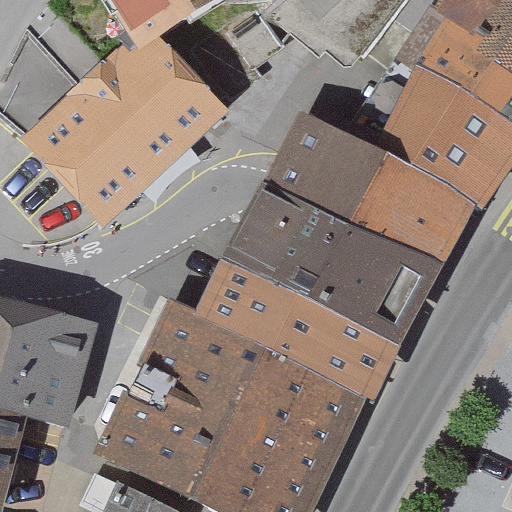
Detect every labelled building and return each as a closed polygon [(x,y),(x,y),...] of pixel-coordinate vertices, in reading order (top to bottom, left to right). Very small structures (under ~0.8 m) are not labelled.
[(114,0),(132,29),(136,27),(147,44),(150,41),(152,45),(185,23),(189,27),(222,5),(218,0),(114,0)] [(280,0),(267,13),(321,58),(341,38),(366,58),(409,0),(280,0)] [(511,77),(511,0),(453,0),(443,18),(453,24),(481,40),(474,51),(511,77)] [(391,165),(465,205),(478,211),(511,161),(511,127),(423,70),(453,24),(443,18),(431,10),(387,76),(415,95),(389,145),(399,151),(391,165)] [(423,70),(511,127),(511,77),(474,51),(481,40),(453,24),(423,70)] [(132,29),(120,40),(133,53),(32,145),(102,220),(153,174),(164,186),(182,170),(170,158),(218,114),(152,45),(147,50),(132,29)] [(271,188),(434,265),(449,236),(465,205),(391,165),(399,151),(389,145),(382,160),(307,121),(289,155),(278,175),(271,188)] [(222,262),(391,344),(434,265),(271,188),(238,254),(228,249),(222,262)] [(222,262),(202,252),(177,303),(363,397),(391,344),(222,262)] [(306,511),(363,397),(177,303),(101,454),(217,511),(306,511)] [(89,331),(0,307),(0,409),(20,415),(64,426),(89,331)] [(0,489),(20,415),(0,409),(0,489)] [(170,511),(95,476),(82,506),(95,511),(170,511)]
